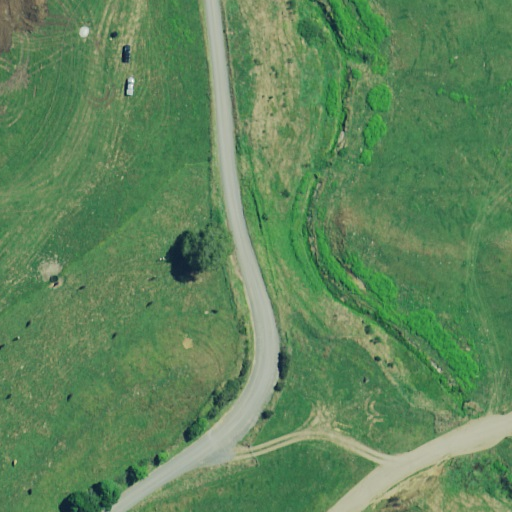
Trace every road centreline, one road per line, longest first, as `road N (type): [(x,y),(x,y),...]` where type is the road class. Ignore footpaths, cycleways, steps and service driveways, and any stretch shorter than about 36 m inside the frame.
road 1 (unclassified): [(109,511),(239,415),(262,377),(264,330),(227,176),(207,0)]
road 2 (track): [(191,457),(240,457),(301,433),(328,434),(389,468)]
road 3 (track): [(337,511),(389,468),(511,417)]
